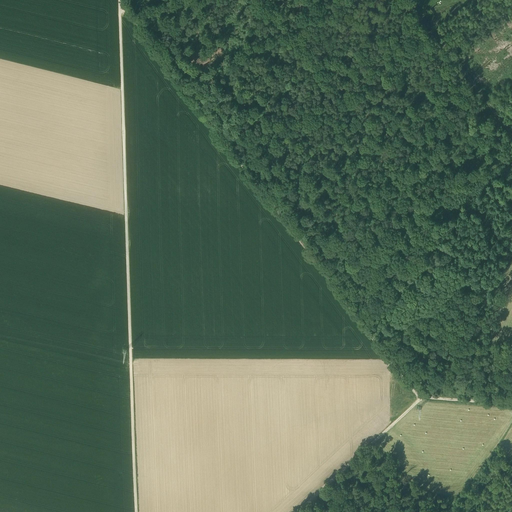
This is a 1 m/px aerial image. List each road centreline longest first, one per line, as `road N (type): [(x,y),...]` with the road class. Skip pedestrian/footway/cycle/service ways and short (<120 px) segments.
road 1 (track): [(120,2),(136,511)]
road 2 (track): [(120,2),(419,399)]
road 3 (track): [(419,399),(490,327),(511,232)]
road 4 (track): [(410,0),(511,134)]
road 5 (track): [(299,511),(419,399)]
